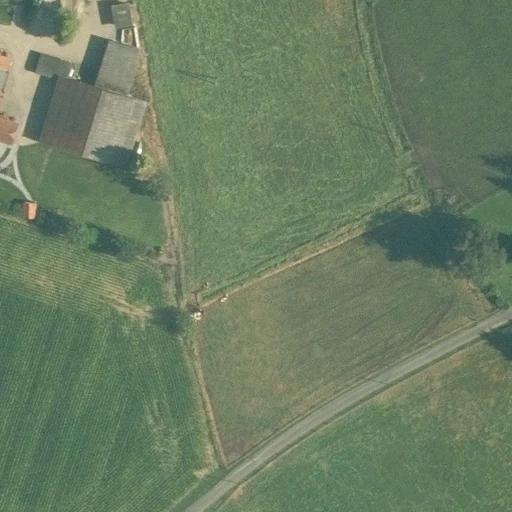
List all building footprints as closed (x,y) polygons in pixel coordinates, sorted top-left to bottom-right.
[(116,31),(132,29),(130,8),(113,10),(116,31)] [(138,48),(112,40),(99,86),(128,95),(129,95),(138,64),(138,48)] [(71,62),(38,52),(33,71),(60,79),(61,75),(66,77),(71,62)] [(0,89),(9,58),(0,55),(0,138),(12,142),(17,124),(0,119),(0,89)] [(66,77),(61,75),(60,79),(41,140),(109,161),(128,95),(99,86),(66,77)] [(128,95),(109,161),(126,166),(145,100),(129,95),(128,95)]
